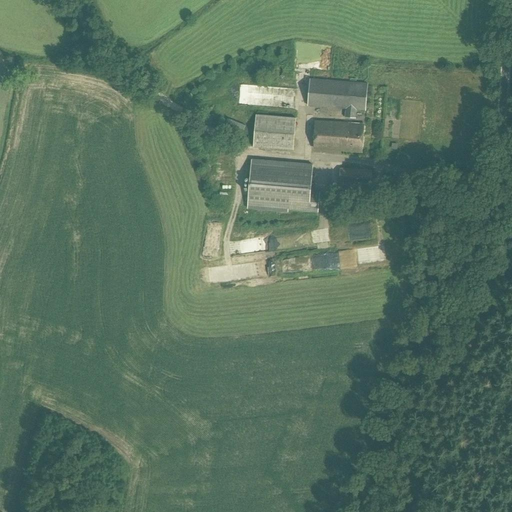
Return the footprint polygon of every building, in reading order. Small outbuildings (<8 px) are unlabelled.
[(294,61),(293,68),(307,69),(308,61),(294,61)] [(345,109),(344,118),(356,119),(357,111),(366,111),(368,84),(310,79),(307,106),(345,109)] [(261,104),(262,86),(237,85),(236,103),(261,104)] [(264,103),(279,103),(280,86),(265,85),(264,103)] [(394,93),(393,112),(417,112),(417,94),(394,93)] [(295,117),(255,114),(253,146),(293,150),(295,117)] [(364,125),(316,122),(314,149),(362,152),(364,125)] [(226,159),(217,158),(215,188),(221,188),(221,181),(229,181),(230,168),(226,168),(226,159)] [(312,168),(251,163),(247,206),(318,212),(319,193),(310,193),(312,168)] [(339,183),(371,185),(372,170),(340,168),(339,183)] [(228,249),(252,248),(251,236),(227,237),(228,249)] [(291,265),(291,255),(273,254),(273,268),(282,269),(282,264),(291,265)] [(262,273),(260,260),(239,263),(241,277),(262,273)]
